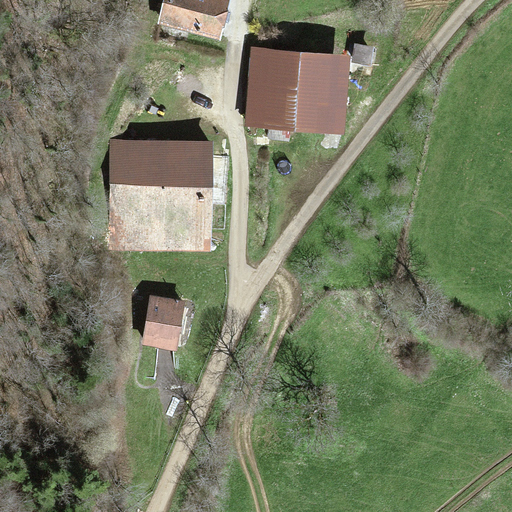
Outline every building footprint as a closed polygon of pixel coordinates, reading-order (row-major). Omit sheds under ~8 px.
[(225,0),(167,0),(161,23),(216,37),(225,0)] [(245,123),(342,128),(346,51),(249,46),(245,123)] [(114,248),(216,250),(218,141),(116,139),(114,248)] [(161,330),(174,332),(178,301),(150,298),(145,340),(160,341),(161,330)] [(161,330),(160,341),(173,343),(174,332),(161,330)]
